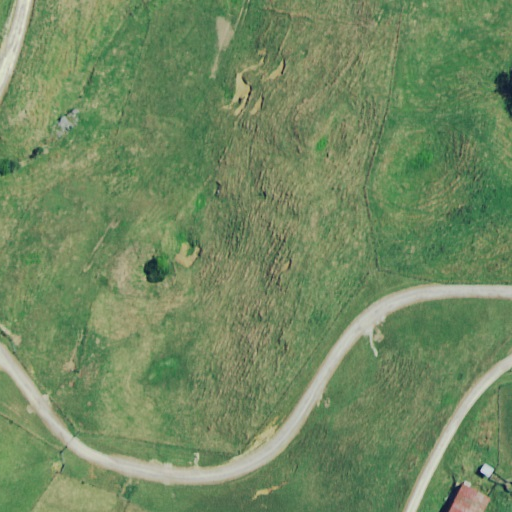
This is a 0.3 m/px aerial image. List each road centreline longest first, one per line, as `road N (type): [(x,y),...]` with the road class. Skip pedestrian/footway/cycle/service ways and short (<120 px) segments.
road 1 (track): [(511,293),(454,280),(357,290),(198,511)]
road 2 (track): [(142,511),(90,479),(35,332),(0,291)]
road 3 (track): [(413,511),(511,357)]
road 4 (track): [(0,135),(35,0)]
